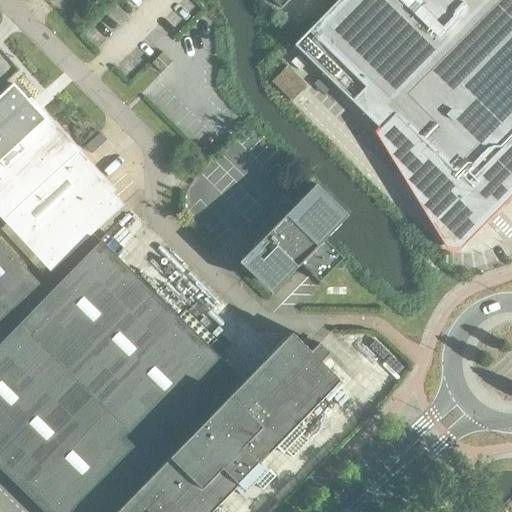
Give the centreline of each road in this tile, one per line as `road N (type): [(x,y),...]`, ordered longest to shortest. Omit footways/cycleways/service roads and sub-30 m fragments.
road 1 (unclassified): [(264,319),(155,214),(155,142),(13,0)]
road 2 (tertiary): [(457,389),(333,511)]
road 3 (tertiary): [(363,511),(478,413)]
road 4 (tertiary): [(511,300),(483,306),(456,333),(457,389)]
